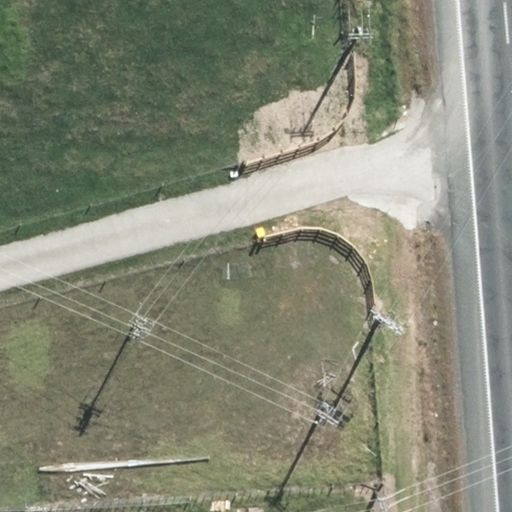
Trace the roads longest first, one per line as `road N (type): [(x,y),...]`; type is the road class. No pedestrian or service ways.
road 1 (trunk): [(460,0),(501,511)]
road 2 (track): [(474,167),(0,294)]
